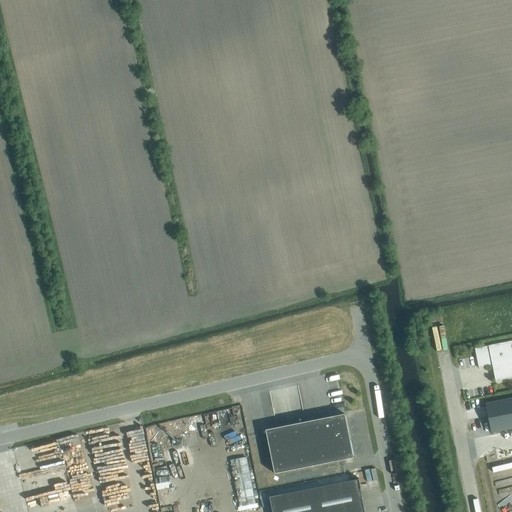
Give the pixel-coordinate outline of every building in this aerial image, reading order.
[(511,339),(511,334),(498,338),(499,343),(511,339)] [(511,341),(475,349),(479,368),(493,366),(496,381),(511,378),(511,341)] [(511,398),(486,404),(492,433),(511,429),(511,398)] [(345,414),(266,430),(275,474),(354,458),(345,414)] [(246,457),(230,461),(236,492),(252,489),(246,457)] [(511,459),(491,465),(496,483),(508,480),(505,469),(511,467),(511,459)] [(173,475),(156,477),(157,488),(174,486),(173,475)] [(364,511),(360,489),(361,489),(359,478),(358,479),(358,480),(270,497),(272,511),(364,511)]
